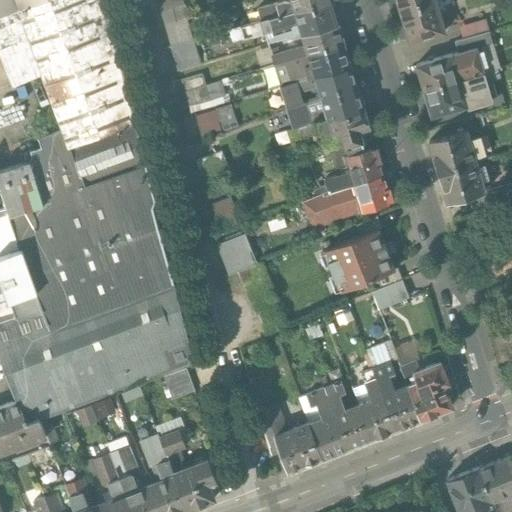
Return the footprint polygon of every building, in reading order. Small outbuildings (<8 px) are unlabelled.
[(105,0),(41,0),(0,15),(0,46),(13,82),(41,72),(63,129),(0,151),(0,186),(6,205),(0,207),(0,271),(16,316),(0,321),(0,354),(17,400),(31,395),(39,416),(193,359),(176,290),(153,204),(155,198),(105,0)] [(330,0),(260,21),(243,26),(246,37),(290,24),(298,19),(302,33),(337,23),(330,0)] [(283,1),(257,9),(260,21),(330,0),(292,0),(292,1),(283,1)] [(397,0),(400,9),(432,0),(397,0)] [(432,0),(400,9),(410,41),(444,31),(437,9),(453,4),(451,0),(432,0)] [(196,52),(186,18),(188,17),(184,5),(161,11),(175,59),(196,52)] [(337,23),(302,33),(305,45),(271,55),(273,65),(344,44),(337,23)] [(489,30),(454,40),(457,52),(476,46),(476,48),(493,43),(489,30)] [(344,44),(273,65),(277,76),(307,68),(311,63),(315,75),(350,65),(344,44)] [(457,52),(417,63),(424,89),(459,79),(479,73),(483,72),(476,48),(476,46),(457,52)] [(277,76),(264,80),(267,89),(281,85),(298,80),(315,75),(311,63),(307,68),(277,76)] [(315,75),(298,80),(301,90),(318,85),(321,96),(356,86),(350,65),(315,75)] [(479,73),(459,79),(461,88),(476,84),(475,80),(480,78),(479,73)] [(201,75),(184,81),(186,90),(204,85),(201,75)] [(459,79),(424,89),(431,114),(466,104),(461,88),(459,79)] [(298,80),(281,85),(287,106),(304,101),(301,90),(298,80)] [(356,86),(321,96),(324,106),(307,111),(310,123),(315,122),(363,107),(356,86)] [(304,101),(287,106),(294,128),(310,123),(307,111),(304,101)] [(363,107),(315,122),(318,132),(324,153),(328,152),(363,142),(367,140),(363,129),(371,127),(365,107),(363,107)] [(217,108),(196,113),(201,133),(222,128),(217,108)] [(294,128),(287,130),(293,145),(297,156),(307,153),(302,138),(318,132),(315,122),(310,123),(294,128)] [(466,129),(429,140),(438,171),(475,160),(466,129)] [(328,152),(324,153),(306,160),(309,170),(332,163),(335,173),(323,177),(327,191),(338,186),(382,173),(378,160),(381,160),(376,144),(364,147),(363,142),(328,152)] [(475,160),(438,171),(447,202),(485,191),(475,160)] [(382,173),(338,186),(327,191),(306,199),(304,204),(311,223),(316,225),(329,220),(331,215),(330,212),(331,211),(341,207),(342,208),(343,210),(349,213),(392,200),(388,186),(386,187),(382,173)] [(224,174),(205,182),(209,194),(229,185),(224,174)] [(511,182),(489,190),(494,205),(511,197),(511,182)] [(230,196),(211,203),(218,221),(237,214),(230,196)] [(377,215),(355,224),(360,235),(378,228),(381,226),(377,215)] [(360,235),(324,248),(328,257),(327,258),(336,281),(337,280),(340,289),(376,275),(394,268),(378,228),(360,235)] [(244,231),(217,242),(228,270),(256,260),(244,231)] [(261,260),(237,270),(261,334),(282,326),(269,292),(272,291),(261,260)] [(394,268),(376,275),(380,287),(402,279),(397,267),(394,268)] [(380,287),(372,291),(378,309),(408,297),(402,279),(380,287)] [(407,384),(394,389),(388,374),(394,372),(389,360),(372,367),(395,427),(420,417),(407,384)] [(441,360),(419,369),(416,360),(400,367),(407,384),(420,417),(454,404),(447,386),(450,384),(441,360)] [(395,427),(372,367),(355,374),(360,385),(365,383),(371,398),(358,403),(371,437),(395,427)] [(186,368),(164,376),(172,399),(195,391),(186,368)] [(358,403),(345,408),(339,393),(344,391),(340,380),(323,386),(346,446),(371,437),(358,403)] [(346,446),(323,386),(305,393),(310,404),(315,402),(321,417),(308,422),(321,456),(346,446)] [(17,400),(0,406),(0,452),(46,434),(39,416),(31,395),(17,400)] [(307,421),(286,429),(276,402),(263,407),(280,451),(286,469),(321,456),(308,422),(307,421)] [(280,451),(263,407),(257,409),(269,454),(280,451)] [(179,430),(160,437),(164,447),(167,453),(179,448),(185,446),(179,430)] [(167,453),(164,447),(153,451),(154,453),(150,455),(152,460),(156,459),(164,479),(150,484),(161,511),(177,511),(188,508),(167,453)] [(196,463),(181,469),(180,464),(184,463),(179,448),(167,453),(188,508),(214,498),(210,486),(216,484),(206,456),(195,460),(196,463)] [(511,454),(498,460),(511,496),(511,454)] [(511,511),(511,496),(498,460),(478,468),(490,499),(499,496),(505,511),(511,511)] [(133,461),(116,467),(120,477),(132,473),(132,474),(137,472),(133,461)] [(116,467),(99,473),(104,484),(109,482),(109,481),(120,477),(116,467)] [(478,467),(447,479),(460,511),(461,511),(460,511),(475,511),(473,506),(491,500),(490,499),(478,468),(478,467)] [(161,511),(150,484),(137,489),(132,474),(132,473),(120,477),(133,511),(161,511)] [(133,511),(120,477),(109,481),(109,482),(115,498),(101,503),(104,511),(133,511)] [(83,479),(66,486),(70,496),(82,491),(83,492),(87,491),(83,479)] [(104,511),(101,503),(88,508),(83,492),(82,491),(70,496),(76,511),(104,511)] [(63,511),(56,493),(45,497),(50,511),(63,511)] [(50,511),(45,497),(34,501),(38,511),(50,511)]
